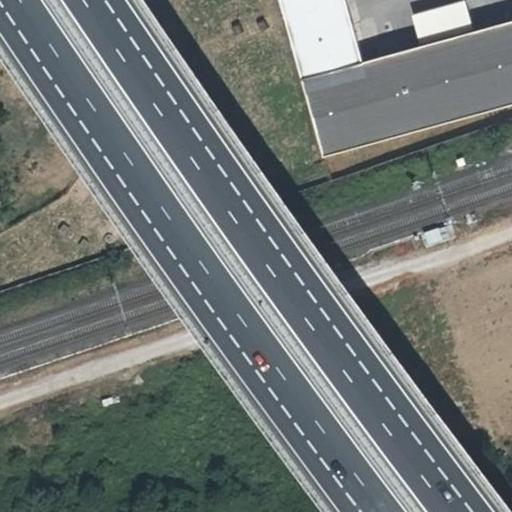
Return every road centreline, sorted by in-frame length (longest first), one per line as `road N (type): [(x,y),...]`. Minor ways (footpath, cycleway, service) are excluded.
road 1 (motorway): [(458,511),(283,278),(94,0)]
road 2 (motorway): [(10,0),(222,313),(369,511)]
road 3 (track): [(0,400),(511,230)]
